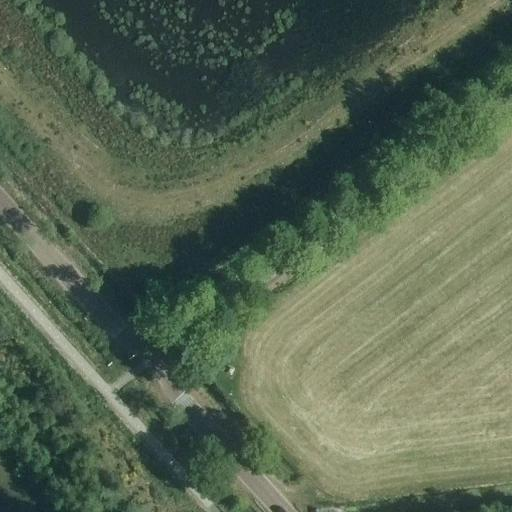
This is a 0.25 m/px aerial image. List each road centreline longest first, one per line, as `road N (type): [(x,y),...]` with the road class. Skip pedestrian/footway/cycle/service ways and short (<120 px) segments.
road 1 (tertiary): [(155,356),(511,83)]
road 2 (tertiary): [(155,356),(118,333),(0,203)]
road 3 (tertiary): [(281,511),(172,391),(155,356)]
